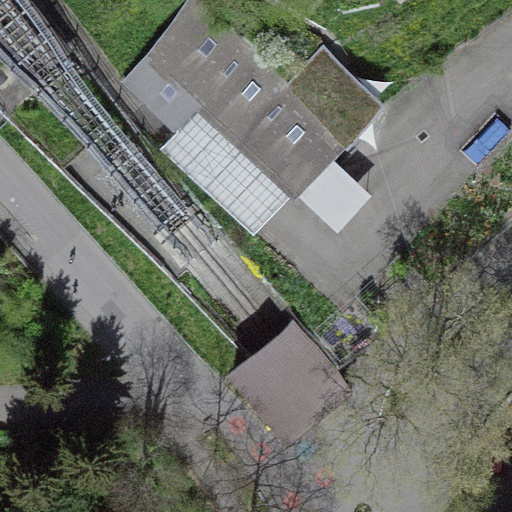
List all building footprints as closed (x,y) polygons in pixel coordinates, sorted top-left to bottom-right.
[(24,0),(1,0),(0,1),(0,42),(26,74),(61,45),(24,0)] [(307,174),(345,133),(203,0),(189,0),(149,52),(124,79),(175,126),(199,99),(295,188),(307,174)] [(295,83),(343,128),(357,118),(370,107),(326,49),(295,83)] [(109,96),(76,58),(46,84),(79,122),(81,119),(98,140),(121,120),(104,100),(109,96)] [(274,341),(255,356),(295,405),(298,408),(307,418),(310,416),(335,395),(345,387),(294,324),(274,341)]
